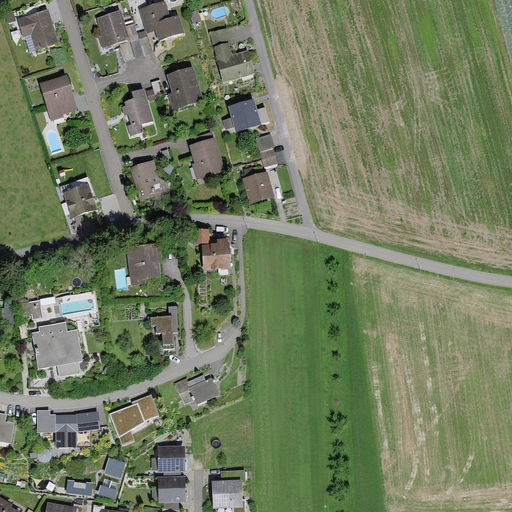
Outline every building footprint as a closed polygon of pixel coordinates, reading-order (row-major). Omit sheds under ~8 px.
[(165,2),(139,9),(147,33),(156,30),(159,41),(185,33),(179,15),(170,18),(165,2)] [(48,9),(17,19),(23,37),(25,36),(31,35),(36,51),(59,44),(48,9)] [(121,10),(97,18),(102,36),(99,37),(103,48),(130,40),(125,23),(121,10)] [(198,10),(189,13),(193,25),(202,22),(198,10)] [(13,11),(4,14),(7,23),(16,21),(13,11)] [(133,20),(125,23),(130,40),(130,42),(139,39),(137,33),(133,20)] [(210,33),(214,47),(229,42),(230,45),(232,45),(227,28),(210,33)] [(145,31),(137,33),(139,39),(147,36),(145,31)] [(30,53),(36,51),(31,35),(25,36),(30,53)] [(139,39),(130,42),(136,59),(152,53),(147,36),(139,39)] [(229,42),(214,47),(218,59),(216,60),(223,83),(255,74),(248,50),(233,55),(230,45),(229,42)] [(193,67),(167,75),(172,93),(169,94),(173,110),(203,101),(193,67)] [(66,75),(39,83),(51,121),(64,117),(63,114),(78,110),(66,75)] [(145,89),(132,91),(134,99),(124,102),(126,106),(122,107),(124,115),(128,115),(131,124),(127,126),(131,136),(144,132),(142,124),(154,121),(145,89)] [(153,89),(146,91),(149,102),(156,100),(153,89)] [(254,98),(228,106),(232,118),(223,120),(226,130),(234,128),(236,133),(261,125),(261,124),(270,121),(266,107),(257,110),(254,98)] [(194,137),(196,143),(213,138),(211,132),(194,137)] [(275,147),(271,134),(256,138),(260,153),(273,149),(273,148),(275,147)] [(196,143),(189,145),(194,163),(192,164),(197,180),(226,171),(215,137),(213,138),(196,143)] [(273,149),(260,153),(264,167),(278,164),(273,149)] [(168,150),(162,151),(165,162),(171,160),(168,150)] [(154,160),(130,167),(141,201),(170,193),(167,182),(159,178),(154,160)] [(175,167),(170,164),(163,169),(170,175),(175,167)] [(243,170),(246,178),(255,175),(252,167),(243,170)] [(246,178),(243,179),(250,204),(275,197),(267,172),(255,175),(246,178)] [(88,184),(63,192),(72,219),(97,210),(88,184)] [(195,230),(195,244),(210,243),(209,229),(195,230)] [(210,244),(202,245),(204,271),(230,269),(228,238),(217,239),(217,243),(210,243),(210,244)] [(160,242),(126,247),(131,285),(146,283),(145,279),(161,277),(158,260),(162,259),(160,242)] [(33,320),(43,318),(40,301),(30,303),(29,299),(18,301),(21,317),(32,315),(33,320)] [(15,302),(4,302),(4,324),(15,324),(15,302)] [(169,316),(150,317),(151,326),(156,326),(157,333),(162,333),(163,350),(174,349),(173,332),(178,332),(177,306),(168,306),(169,316)] [(66,322),(39,327),(40,332),(32,333),(38,369),(58,365),(79,362),(83,361),(77,330),(68,332),(66,322)] [(81,373),(79,362),(58,365),(60,377),(81,373)] [(188,382),(187,382),(189,387),(206,380),(204,375),(188,382)] [(219,395),(211,377),(206,380),(189,387),(187,382),(188,382),(187,378),(175,383),(184,405),(195,400),(197,405),(219,395)] [(132,402),(133,405),(137,404),(144,421),(159,415),(151,395),(132,402)] [(133,405),(110,414),(118,437),(120,437),(122,445),(134,441),(130,430),(145,422),(144,421),(137,404),(133,405)] [(50,410),(37,410),(38,433),(56,432),(56,415),(50,415),(50,410)] [(76,415),(56,415),(56,432),(56,448),(77,448),(77,432),(101,430),(99,411),(76,414),(76,415)] [(7,415),(0,413),(0,441),(10,443),(14,423),(6,421),(7,415)] [(185,446),(158,446),(158,458),(158,470),(158,472),(185,472),(185,446)] [(126,463),(109,458),(104,473),(121,478),(126,463)] [(221,471),(222,480),(242,479),(242,483),(246,483),(245,470),(221,471)] [(185,476),(158,477),(158,488),(159,501),(159,503),(186,502),(185,476)] [(104,479),(102,486),(117,490),(119,483),(104,479)] [(222,480),(212,481),(213,509),(233,508),(232,511),(245,511),(245,500),(242,500),(242,483),(242,479),(222,480)] [(75,481),(67,480),(66,493),(91,496),(93,483),(86,482),(86,483),(74,482),(75,481)] [(102,486),(101,485),(98,494),(114,499),(117,490),(102,486)] [(13,504),(0,497),(0,511),(8,511),(11,507),(13,504)] [(73,507),(47,502),(45,511),(76,511),(77,507),(73,507)]
